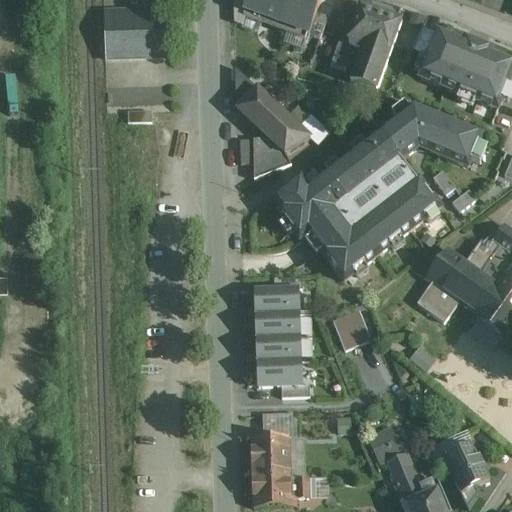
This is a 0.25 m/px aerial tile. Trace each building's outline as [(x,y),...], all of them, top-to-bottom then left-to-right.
[(250,0),(234,0),(235,26),(242,28),(247,14),(246,14),(250,0)] [(289,0),(250,0),(246,14),(247,14),(263,20),(279,26),(289,0)] [(321,0),(289,0),(279,26),(292,31),(308,37),(321,0)] [(402,24),(360,10),(349,43),(352,44),(362,48),(364,49),(389,58),(390,58),(402,24)] [(164,14),(104,16),(106,62),(166,60),(164,14)] [(263,20),(247,14),(242,28),(241,29),(257,34),(263,20)] [(308,37),(292,31),(287,45),(303,51),(308,37)] [(507,64),(491,58),(493,54),(466,43),(464,47),(439,36),(420,81),(498,113),(511,78),(511,66),(507,64)] [(350,48),(340,44),(332,65),(330,70),(346,76),(348,71),(355,73),(364,49),(362,48),(360,52),(350,49),(350,48)] [(362,48),(352,44),(350,48),(350,49),(360,52),(362,48)] [(389,58),(364,49),(355,73),(351,85),(376,94),(389,58)] [(302,134),(236,72),(237,113),(262,136),(285,158),(291,154),(310,142),(302,134)] [(481,139),(414,112),(382,136),(403,163),(419,151),(468,171),(481,139)] [(262,136),(237,113),(239,166),(258,180),(259,180),(255,174),(254,164),(254,145),(260,145),(262,136)] [(328,137),(313,122),(302,134),(310,142),(317,148),(328,137)] [(285,158),(262,136),(260,145),(254,145),(254,164),(255,174),(259,180),(291,169),(295,161),(291,154),(285,158)] [(382,137),(309,194),(301,184),(274,204),(282,214),(279,217),(300,243),(308,237),(325,258),(323,259),(344,286),(440,212),(420,185),(417,187),(400,165),(403,163),(382,136),(382,137)] [(511,235),(504,230),(489,251),(481,246),(466,267),(447,253),(426,283),(432,287),(417,308),(444,327),(459,306),(477,319),(476,321),(505,342),(511,331),(511,235)] [(298,294),(256,295),(257,319),(299,318),(298,294)] [(344,353),(372,344),(361,311),(333,321),(344,353)] [(299,318),(257,319),(257,343),(300,342),(299,318)] [(300,342),(257,343),(258,367),(301,365),(300,342)] [(414,358),(429,372),(434,366),(420,352),(414,358)] [(301,365),(258,367),(259,391),(302,390),(301,365)] [(319,418),(295,418),(296,442),(320,441),(319,418)] [(289,442),(252,443),(253,484),(291,483),(289,442)] [(396,446),(377,455),(384,470),(403,461),(396,446)] [(473,448),(444,461),(467,511),(471,511),(480,500),(476,491),(490,484),(473,448)] [(412,471),(392,480),(404,509),(425,501),(412,471)] [(308,482),(291,483),(291,502),(308,501),(308,482)] [(291,483),(253,484),(254,511),(291,509),(291,502),(291,483)] [(404,509),(403,510),(404,511),(443,511),(437,496),(425,501),(404,509)]
